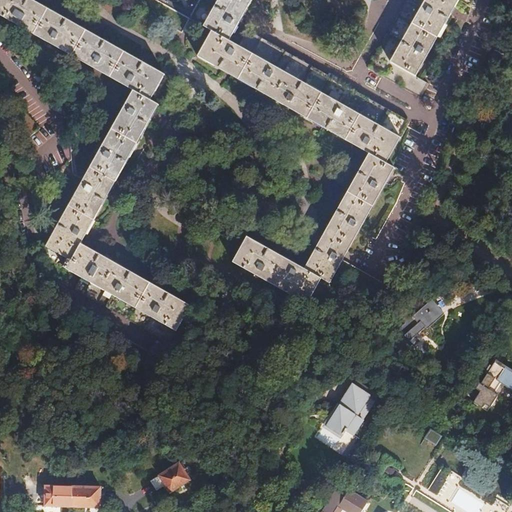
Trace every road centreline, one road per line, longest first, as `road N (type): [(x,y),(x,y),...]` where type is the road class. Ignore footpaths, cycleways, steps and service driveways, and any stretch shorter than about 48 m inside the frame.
road 1 (residential): [(264,511),(306,363),(319,355),(359,364),(511,461)]
road 2 (residential): [(431,217),(511,9)]
